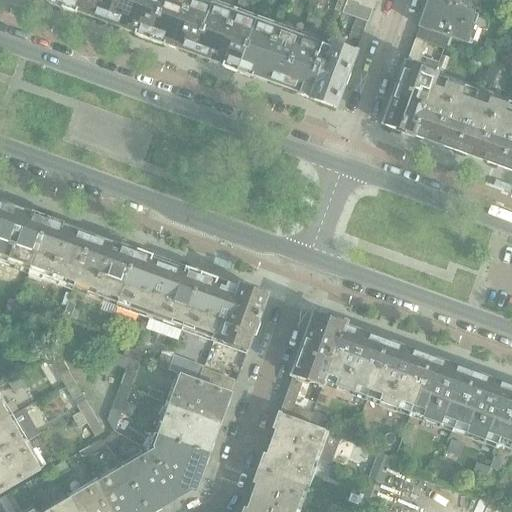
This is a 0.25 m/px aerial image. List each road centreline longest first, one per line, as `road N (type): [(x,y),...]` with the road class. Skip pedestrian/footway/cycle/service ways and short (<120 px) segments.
road 1 (tertiary): [(346,169),(0,42)]
road 2 (tertiary): [(0,147),(313,259)]
road 3 (residential): [(212,511),(228,490),(313,259)]
road 4 (tertiary): [(313,259),(511,329)]
road 5 (residential): [(346,169),(409,0)]
road 6 (tertiary): [(511,227),(346,169)]
